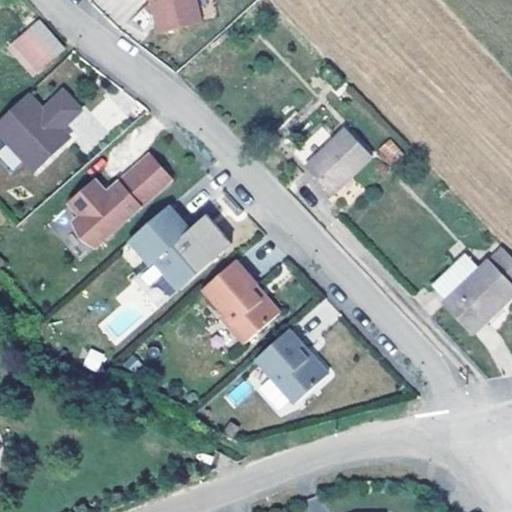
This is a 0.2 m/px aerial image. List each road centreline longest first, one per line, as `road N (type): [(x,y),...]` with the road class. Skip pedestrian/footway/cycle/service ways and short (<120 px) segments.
road 1 (residential): [(474,433),(417,357),(225,155),(40,0)]
road 2 (residential): [(170,511),(318,455),(474,433)]
